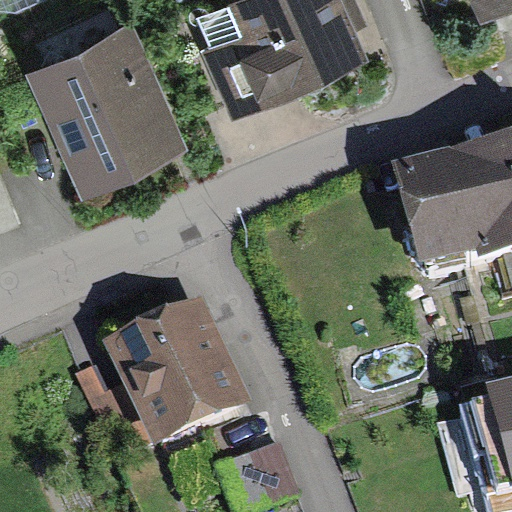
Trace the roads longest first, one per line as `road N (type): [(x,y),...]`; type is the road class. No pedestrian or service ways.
road 1 (residential): [(334,511),(278,362),(199,214)]
road 2 (residential): [(199,214),(443,115)]
road 3 (residential): [(0,302),(199,214)]
road 4 (residential): [(398,0),(443,115)]
